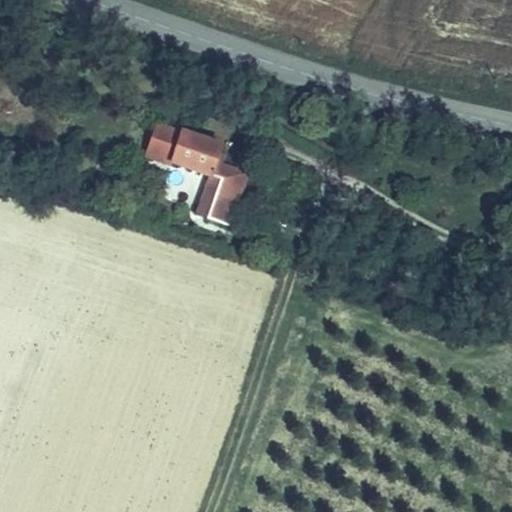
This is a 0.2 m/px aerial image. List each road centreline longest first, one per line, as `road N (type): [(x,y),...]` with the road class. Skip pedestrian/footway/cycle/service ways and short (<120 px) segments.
road 1 (tertiary): [(511,122),(90,0)]
road 2 (track): [(214,511),(328,168)]
